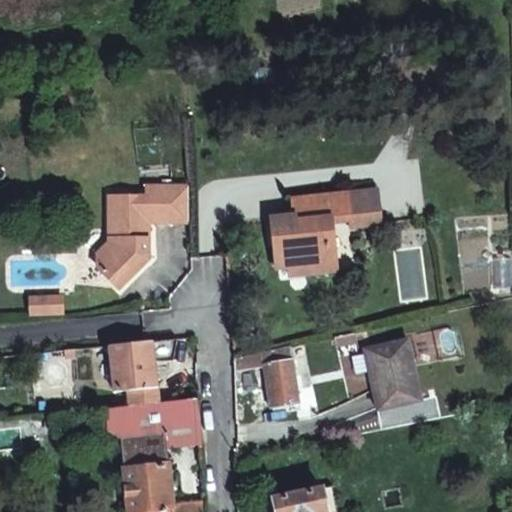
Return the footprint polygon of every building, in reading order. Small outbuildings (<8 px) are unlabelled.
[(330,196),(331,213),(332,221),(349,217),(351,228),(383,224),(381,202),(380,196),(378,185),(329,191),(330,196)] [(141,190),(142,194),(142,199),(181,195),(180,186),(141,190)] [(332,221),(331,213),(330,196),(329,191),(291,195),(294,215),(271,218),(272,226),(273,237),(287,235),(291,265),(292,276),(337,269),(332,221)] [(97,260),(98,272),(106,279),(119,292),(130,279),(140,268),(146,261),(142,225),(183,221),(181,195),(142,199),(104,203),(108,248),(97,260)] [(275,267),(291,265),(287,235),(273,237),(275,267)] [(402,304),(429,301),(426,282),(422,246),(396,249),(402,304)] [(67,292),(32,296),(34,316),(69,312),(67,292)] [(355,331),(337,334),(339,341),(348,339),(349,336),(355,335),(355,331)] [(139,396),(139,398),(151,396),(156,396),(154,366),(168,364),(165,341),(111,348),(115,395),(138,393),(139,396)] [(406,341),(363,351),(377,398),(380,408),(421,397),(406,341)] [(299,410),(297,398),(291,345),(236,357),(236,372),(268,366),(272,405),(276,405),(277,413),(299,410)] [(157,404),(156,396),(151,396),(139,398),(140,406),(157,404)] [(121,436),(128,511),(173,511),(167,445),(200,442),(197,399),(157,404),(140,406),(108,410),(110,427),(121,436)] [(344,511),(342,500),(337,485),(323,488),(327,511),(344,511)] [(275,500),(276,511),(327,511),(323,488),(275,500)] [(206,511),(206,503),(185,505),(185,511),(206,511)]
